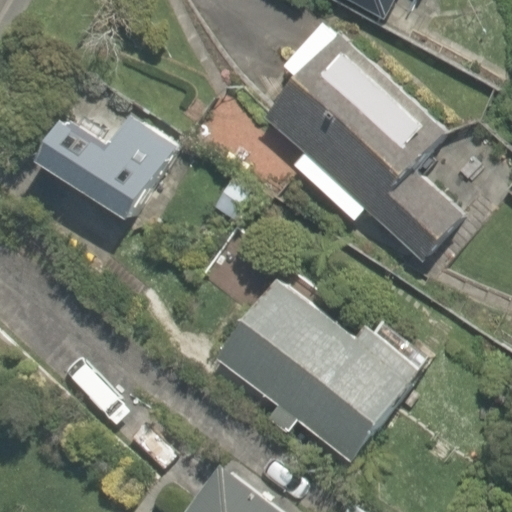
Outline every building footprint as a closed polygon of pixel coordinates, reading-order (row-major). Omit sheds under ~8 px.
[(349,0),(386,23),(401,0),(423,0),(426,1),(426,0),(349,0)] [(303,86),(273,119),(434,271),(464,239),(443,220),(465,197),(443,176),(475,142),(372,45),(360,58),(339,38),(298,81),(303,86)] [(88,81),(31,169),(157,251),(215,163),(88,81)] [(301,262),(219,358),(360,479),(442,382),(301,262)] [(271,511),(232,482),(208,511),(271,511)]
